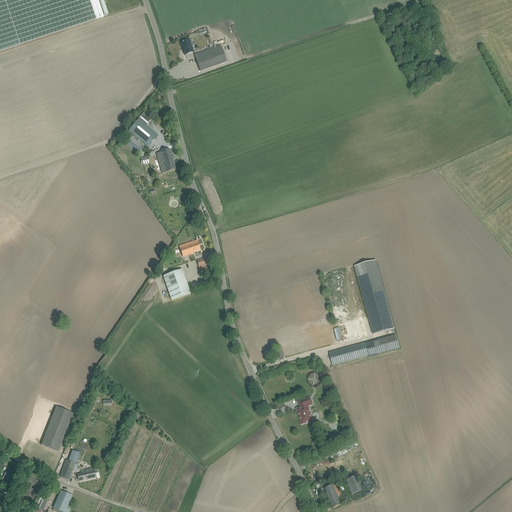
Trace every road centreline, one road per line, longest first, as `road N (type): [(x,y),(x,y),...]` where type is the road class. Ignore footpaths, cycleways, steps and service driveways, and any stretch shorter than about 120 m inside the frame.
road 1 (unclassified): [(305,486),(232,325),(214,235),(191,180),(144,0)]
road 2 (unknown): [(0,178),(107,141),(166,73)]
road 3 (unclassified): [(144,511),(48,477),(0,449)]
